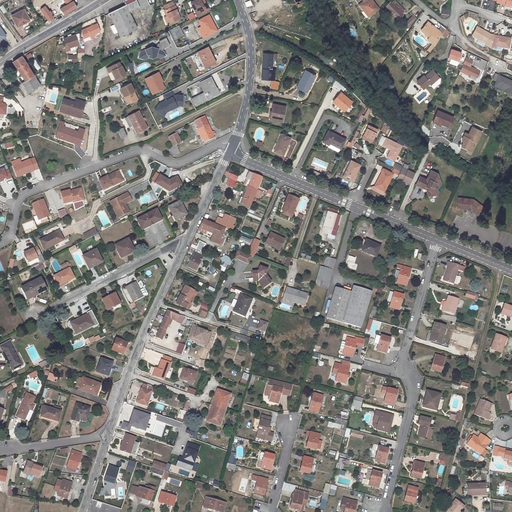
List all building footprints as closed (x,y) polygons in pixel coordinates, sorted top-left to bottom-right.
[(70,0),(72,2),(60,9),(64,15),(78,7),(73,0),(70,0)] [(128,11),(138,6),(140,10),(149,5),(146,0),(125,0),(124,1),(126,5),(109,13),(120,36),(137,28),(128,11)] [(201,0),(194,0),(192,2),(198,15),(210,9),(207,4),(204,6),(201,0)] [(378,8),(371,0),(363,0),(364,0),(359,4),(368,15),(378,8)] [(385,6),(393,13),(395,15),(399,19),(403,14),(402,13),(405,10),(394,0),(391,3),(390,2),(385,6)] [(167,24),(180,19),(174,7),(172,3),(164,6),(165,10),(168,17),(167,17),(165,18),(167,24)] [(54,19),(52,15),(52,14),(50,11),(49,12),(46,7),(42,10),(49,21),(49,22),(54,19)] [(11,15),(17,27),(29,20),(24,9),(11,15)] [(188,20),(194,17),(192,12),(186,15),(188,20)] [(209,15),(198,20),(202,26),(198,28),(203,38),(216,31),(211,23),(213,22),(209,15)] [(427,39),(434,45),(438,40),(442,34),(439,32),(440,32),(427,22),(423,28),(430,34),(427,39)] [(100,31),(97,23),(82,30),(83,36),(89,34),(91,38),(95,36),(94,34),(100,31)] [(511,37),(491,34),(476,25),(470,36),(481,42),(478,42),(490,48),(495,49),(496,47),(509,49),(511,37)] [(180,28),(172,32),(175,39),(184,35),(180,28)] [(69,47),(78,45),(76,40),(80,39),(79,33),(64,38),(68,50),(70,49),(69,47)] [(155,45),(137,53),(141,63),(164,53),(162,48),(169,45),(166,38),(154,43),(155,45)] [(198,52),(205,68),(215,63),(208,47),(198,52)] [(461,53),(450,49),(448,57),(459,61),(461,53)] [(273,54),(264,53),(262,77),(271,77),(272,59),(273,54)] [(22,83),(27,91),(28,93),(40,85),(22,56),(13,62),(26,81),(22,83)] [(31,61),(37,70),(40,69),(34,59),(31,61)] [(121,66),(119,62),(107,68),(109,72),(112,71),(113,71),(114,74),(114,75),(116,79),(126,74),(122,66),(121,66)] [(466,75),(467,72),(470,74),(473,69),(472,68),(472,67),(463,63),(460,69),(461,69),(460,71),(463,72),(462,73),(466,75)] [(429,83),(431,84),(434,88),(440,83),(440,79),(439,78),(437,79),(436,78),(438,76),(432,70),(428,74),(428,75),(425,77),(424,76),(417,81),(423,89),(429,83)] [(163,81),(158,72),(145,78),(153,94),(162,90),(159,84),(162,82),(163,81)] [(219,92),(224,90),(217,72),(211,74),(219,92)] [(306,92),(315,76),(307,72),(304,77),(303,76),(297,88),(306,92)] [(333,78),(327,75),(324,81),(330,84),(333,78)] [(511,80),(498,75),(494,85),(501,88),(502,87),(511,91),(511,80)] [(210,77),(200,83),(205,93),(192,99),(195,105),(218,93),(210,77)] [(277,89),(279,82),(272,81),(270,88),(277,89)] [(135,91),(131,83),(120,88),(124,96),(124,97),(126,102),(129,100),(133,102),(138,99),(134,91),(135,91)] [(501,88),(494,85),(493,87),(511,95),(511,93),(511,91),(502,87),(501,88)] [(45,100),(54,102),(57,92),(51,91),(50,95),(47,94),(45,100)] [(158,102),(154,110),(164,117),(166,112),(177,106),(182,106),(183,94),(176,94),(173,95),(171,91),(162,95),(164,100),(158,102)] [(333,102),(344,111),(352,102),(348,99),(347,100),(340,94),(333,102)] [(74,101),(62,97),(57,115),(68,118),(69,115),(80,118),(85,100),(75,97),(74,101)] [(357,101),(364,108),(365,105),(359,98),(357,101)] [(273,104),(270,119),(282,121),(285,106),(273,104)] [(438,110),(434,119),(442,123),(442,124),(450,127),(454,117),(438,110)] [(147,128),(139,111),(125,118),(130,127),(133,125),(137,133),(147,128)] [(204,142),(214,138),(213,135),(215,134),(214,132),(212,133),(204,117),(195,121),(198,128),(197,129),(201,138),(202,138),(204,142)] [(85,129),(59,121),(53,138),(79,147),(85,129)] [(371,142),(377,129),(368,125),(362,137),(371,142)] [(380,131),(385,133),(388,128),(383,125),(380,131)] [(118,130),(121,138),(126,136),(123,127),(118,130)] [(482,132),(473,127),(469,135),(467,134),(465,137),(464,136),(462,140),(464,143),(462,146),(468,150),(470,145),(472,147),(472,146),(475,142),(477,143),(482,132)] [(341,148),(345,140),(328,131),(323,142),(329,145),(330,143),(341,148)] [(176,133),(168,137),(173,146),(176,145),(181,142),(176,133)] [(290,138),(283,135),(280,141),(279,140),(274,151),(283,155),(290,138)] [(391,149),(387,156),(394,160),(402,146),(386,138),(382,145),(391,149)] [(170,148),(171,151),(174,156),(180,153),(176,145),(173,146),(170,148)] [(30,160),(13,166),(16,175),(25,172),(25,174),(34,170),(30,160)] [(351,160),(343,176),(352,181),(360,165),(351,160)] [(397,178),(410,184),(415,173),(401,167),(397,178)] [(0,180),(2,179),(6,178),(7,179),(11,177),(9,170),(4,172),(3,169),(0,170),(0,180)] [(393,174),(383,169),(375,186),(385,191),(393,174)] [(119,170),(108,176),(109,177),(117,172),(122,181),(124,180),(119,170)] [(434,187),(436,183),(440,185),(441,184),(439,179),(436,177),(438,174),(431,171),(426,180),(420,176),(416,184),(423,188),(424,185),(429,188),(428,190),(427,192),(428,197),(433,195),(433,194),(437,195),(438,192),(437,188),(434,187)] [(108,175),(99,180),(104,189),(112,185),(113,186),(122,181),(117,172),(109,177),(108,176),(108,175)] [(223,176),(229,178),(236,181),(238,176),(226,172),(223,176)] [(244,185),(247,186),(256,190),(262,177),(249,172),(244,185)] [(160,175),(155,183),(169,192),(181,185),(176,176),(174,177),(173,176),(166,179),(160,175)] [(229,178),(227,184),(233,187),(236,181),(229,178)] [(242,197),(239,202),(250,207),(256,190),(247,186),(242,198),(242,197)] [(373,189),(383,194),(385,191),(375,186),(371,187),(373,189)] [(71,189),(61,191),(64,203),(73,201),(73,203),(83,200),(82,194),(80,194),(79,188),(74,190),(74,191),(71,191),(71,190),(71,189)] [(127,193),(110,202),(118,218),(127,213),(125,210),(123,209),(123,207),(124,204),(125,204),(131,200),(127,193)] [(287,203),(283,211),(293,215),(299,199),(289,194),(285,202),(287,203)] [(250,207),(239,202),(242,197),(240,197),(237,203),(249,209),(250,207)] [(466,209),(471,211),(479,216),(485,209),(473,200),(458,197),(456,207),(466,209)] [(43,199),(34,203),(38,215),(37,215),(39,220),(49,216),(43,199)] [(186,215),(182,207),(183,206),(180,201),(168,207),(175,220),(186,215)] [(156,209),(136,220),(142,230),(151,225),(150,224),(152,223),(153,224),(162,220),(156,209)] [(328,211),(321,232),(331,235),(332,230),(337,214),(328,211)] [(335,231),(340,215),(337,214),(332,230),(335,231)] [(215,223),(232,231),(233,226),(231,225),(234,219),(233,218),(233,216),(230,215),(229,217),(225,215),(223,220),(217,217),(215,223)] [(199,228),(207,231),(209,232),(213,234),(210,241),(218,245),(225,229),(203,219),(199,228)] [(85,240),(97,234),(93,228),(81,235),(85,240)] [(59,231),(40,240),(45,249),(63,240),(59,231)] [(269,233),(265,243),(280,249),(284,239),(269,233)] [(134,249),(128,239),(115,245),(121,257),(129,253),(129,252),(134,249)] [(361,250),(376,257),(380,246),(366,240),(363,246),(361,250)] [(26,263),(36,258),(35,256),(40,254),(36,246),(21,253),(26,263)] [(70,254),(77,251),(74,246),(67,249),(70,254)] [(96,249),(83,256),(89,269),(95,266),(93,263),(100,260),(97,255),(98,254),(96,249)] [(187,266),(196,270),(203,255),(195,251),(187,266)] [(234,259),(248,264),(251,256),(236,252),(234,259)] [(354,263),(356,257),(348,255),(345,267),(356,270),(357,264),(354,263)] [(337,259),(330,257),(326,267),(334,269),(337,259)] [(448,266),(444,280),(453,283),(457,269),(463,270),(464,267),(457,265),(448,262),(447,266),(448,266)] [(400,269),(396,282),(406,285),(411,268),(402,265),(397,264),(396,268),(400,269)] [(267,269),(260,266),(258,271),(252,272),(253,278),(258,277),(259,278),(260,278),(265,286),(271,282),(266,274),(267,269)] [(320,266),(315,284),(328,288),(333,270),(320,266)] [(66,282),(65,281),(74,277),(69,268),(63,271),(54,276),(59,286),(66,282)] [(265,286),(260,278),(259,278),(258,277),(253,278),(253,282),(258,281),(261,287),(265,286)] [(45,289),(40,278),(22,287),(27,297),(35,293),(36,294),(45,289)] [(143,296),(135,282),(126,287),(133,301),(143,296)] [(188,307),(189,308),(190,307),(192,303),(189,302),(195,291),(185,286),(178,298),(181,299),(179,305),(187,309),(188,307)] [(335,286),(326,317),(361,328),(372,291),(353,286),(352,291),(335,286)] [(286,287),(283,298),(304,305),(308,293),(286,287)] [(195,291),(189,302),(192,303),(198,292),(195,291)] [(476,301),(478,294),(466,291),(464,297),(476,301)] [(391,302),(389,307),(399,309),(403,295),(394,292),(391,302)] [(103,301),(108,310),(120,303),(115,293),(107,297),(108,298),(103,301)] [(248,302),(250,298),(240,294),(233,311),(245,316),(250,303),(248,302)] [(448,295),(446,302),(444,310),(454,313),(458,299),(448,295)] [(500,313),(508,316),(511,317),(511,306),(504,303),(500,313)] [(200,314),(199,315),(205,317),(208,311),(200,308),(198,313),(200,314)] [(172,319),(181,324),(184,316),(167,310),(156,337),(161,339),(166,329),(168,330),(172,319)] [(88,314),(79,318),(80,320),(71,324),(76,334),(93,325),(88,314)] [(258,329),(265,332),(268,323),(261,321),(258,329)] [(440,343),(445,326),(434,322),(432,330),(434,330),(431,340),(440,343)] [(211,331),(193,324),(188,339),(205,346),(211,331)] [(234,338),(246,342),(248,336),(236,332),(234,338)] [(490,349),(501,352),(503,345),(506,337),(496,333),(490,349)] [(381,335),(377,350),(386,352),(390,338),(381,335)] [(356,340),(347,337),(342,354),(352,357),(355,344),(359,345),(363,346),(365,339),(357,337),(356,340)] [(122,354),(127,342),(116,338),(112,350),(122,354)] [(9,342),(0,346),(12,369),(22,365),(17,355),(16,355),(9,342)] [(175,353),(181,354),(184,344),(178,343),(175,353)] [(444,358),(435,355),(431,369),(440,372),(440,371),(442,366),(444,358)] [(108,376),(112,363),(101,359),(96,371),(108,376)] [(167,372),(170,363),(169,363),(163,360),(161,360),(158,369),(156,368),(154,375),(164,379),(166,372),(167,372)] [(337,374),(336,377),(335,381),(345,383),(346,377),(347,374),(349,366),(335,363),(332,373),(337,374)] [(196,371),(182,367),(179,378),(192,383),(196,371)] [(242,372),(239,382),(245,384),(248,374),(242,372)] [(83,378),(78,389),(96,395),(100,384),(83,378)] [(273,386),(270,396),(269,401),(278,403),(281,393),(290,396),(293,384),(269,379),(267,385),(273,386)] [(141,388),(136,402),(146,405),(150,395),(153,396),(155,388),(143,384),(142,388),(141,388)] [(188,387),(186,393),(193,395),(195,390),(188,387)] [(388,388),(385,398),(384,403),(393,405),(397,390),(388,388)] [(230,394),(218,389),(214,399),(216,400),(214,406),(225,410),(230,394)] [(436,410),(439,398),(440,394),(429,391),(426,401),(424,401),(424,402),(425,402),(425,405),(423,405),(423,406),(436,410)] [(32,410),(34,405),(37,398),(26,393),(16,416),(24,420),(29,409),(32,410)] [(318,412),(323,395),(313,393),(309,410),(318,412)] [(481,398),(474,414),(488,420),(491,413),(489,412),(487,411),(491,403),(481,398)] [(360,401),(354,400),(352,409),(358,410),(360,401)] [(90,408),(76,404),(72,418),(79,419),(80,415),(87,417),(90,408)] [(41,416),(58,421),(61,412),(60,411),(61,408),(54,406),(53,409),(44,406),(41,416)] [(225,410),(214,406),(212,412),(210,411),(206,420),(219,425),(225,410)] [(187,409),(185,408),(184,411),(180,410),(176,421),(181,422),(182,423),(187,409)] [(133,410),(128,425),(145,430),(150,415),(133,410)] [(376,429),(386,431),(386,430),(389,418),(389,417),(390,415),(376,411),(373,421),(378,423),(376,429)] [(257,436),(271,440),(273,433),(269,432),(268,432),(268,429),(269,427),(270,421),(270,417),(262,415),(258,430),(257,436)] [(418,424),(421,424),(418,435),(425,437),(430,419),(420,416),(418,424)] [(181,422),(176,421),(166,417),(164,422),(180,428),(182,423),(181,422)] [(347,420),(337,418),(335,417),(334,423),(335,423),(341,425),(346,426),(348,421),(347,420)] [(310,432),(306,447),(316,449),(316,448),(320,449),(322,441),(318,440),(320,434),(310,432)] [(138,443),(134,441),(135,437),(126,434),(120,449),(136,455),(138,449),(136,448),(138,443)] [(490,440),(483,435),(480,439),(478,438),(473,434),(466,444),(481,454),(490,440)] [(200,445),(187,441),(182,457),(178,456),(175,466),(191,472),(200,445)] [(379,446),(375,461),(384,463),(388,449),(379,446)] [(503,458),(508,459),(508,463),(511,464),(511,453),(505,452),(505,450),(506,449),(499,447),(498,452),(493,451),(492,455),(497,456),(497,455),(504,457),(503,458)] [(68,466),(67,470),(75,472),(81,453),(72,450),(67,466),(68,466)] [(262,451),(259,460),(258,466),(261,467),(270,469),(273,457),(274,454),(262,451)] [(441,460),(448,462),(450,455),(446,454),(443,453),(441,460)] [(313,459),(304,456),(300,471),(309,473),(313,459)] [(235,466),(237,459),(228,457),(226,463),(235,466)] [(341,470),(343,464),(345,464),(346,459),(340,457),(337,469),(341,470)] [(130,460),(126,470),(132,472),(136,462),(130,460)] [(24,471),(32,474),(38,476),(42,466),(27,461),(24,471)] [(154,461),(152,467),(162,470),(164,471),(166,465),(154,461)] [(411,475),(420,478),(424,464),(415,461),(411,475)] [(104,480),(119,485),(122,475),(117,473),(118,469),(109,466),(104,480)] [(162,470),(152,467),(150,472),(163,476),(163,475),(164,471),(162,470)] [(364,484),(378,488),(382,473),(368,469),(364,484)] [(257,482),(254,492),(263,494),(267,480),(252,475),(251,480),(257,482)] [(67,498),(72,483),(63,480),(57,495),(67,498)] [(323,492),(329,494),(330,489),(331,485),(325,483),(323,492)] [(476,493),(485,493),(485,483),(467,484),(468,495),(476,495),(476,493)] [(149,500),(150,501),(154,488),(148,485),(147,489),(139,487),(138,488),(136,495),(136,496),(142,498),(141,502),(148,504),(149,500)] [(418,488),(408,485),(404,500),(414,503),(418,488)] [(136,495),(138,488),(132,486),(129,492),(136,495)] [(310,492),(295,489),(294,493),(304,495),(303,497),(308,498),(310,492)] [(173,506),(175,497),(161,492),(158,501),(168,504),(171,505),(173,506)] [(294,493),(291,502),(290,507),(300,510),(301,504),(306,505),(308,498),(303,497),(304,495),(294,493)] [(218,510),(223,511),(225,503),(206,497),(203,507),(218,511),(218,510)] [(343,498),(341,508),(345,509),(343,511),(353,511),(357,501),(343,498)] [(458,511),(464,505),(455,499),(445,511),(457,511),(458,511)]
